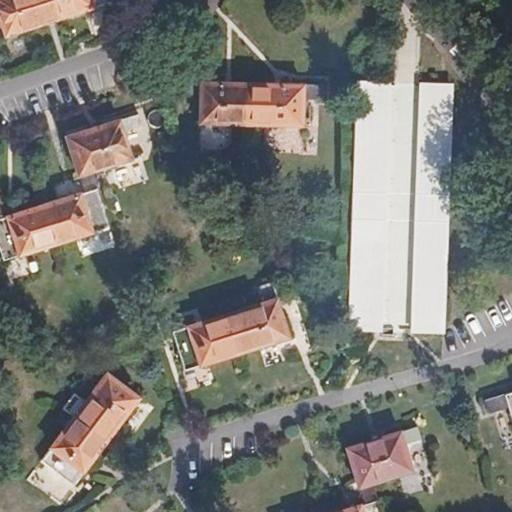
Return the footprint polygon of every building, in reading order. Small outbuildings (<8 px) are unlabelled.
[(0,0),(0,21),(5,36),(57,20),(50,0),(0,0)] [(50,0),(57,20),(109,3),(108,0),(50,0)] [(247,127),(247,84),(182,82),(182,94),(199,95),(198,125),(247,127)] [(301,86),(247,84),(247,127),(300,129),(301,99),(301,86)] [(316,86),(301,86),(301,99),(316,100),(316,86)] [(442,334),(450,89),(357,86),(349,330),(442,334)] [(133,115),(117,121),(121,134),(137,129),(133,115)] [(121,134),(117,121),(64,138),(76,177),(88,174),(130,162),(121,134)] [(88,174),(76,177),(81,194),(41,207),(53,247),(106,231),(88,174)] [(53,247),(41,207),(1,220),(0,216),(0,260),(1,264),(53,247)] [(265,304),(225,317),(237,356),(290,340),(272,284),(260,287),(265,304)] [(237,356),(225,317),(171,334),(184,373),(237,356)] [(107,375),(73,420),(106,445),(140,401),(107,375)] [(511,393),(500,397),(503,409),(511,435),(511,393)] [(503,409),(500,397),(482,403),(486,415),(503,409)] [(106,445),(73,420),(39,464),(72,489),(106,445)] [(342,452),(355,491),(369,487),(410,474),(401,446),(418,441),(414,429),(342,452)] [(359,505),(336,511),(376,511),(369,487),(355,491),(359,505)]
